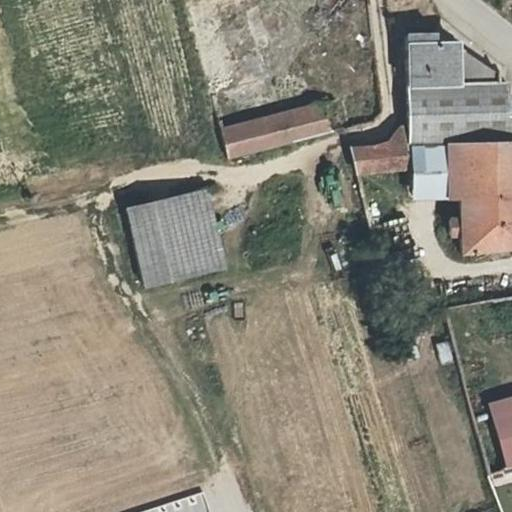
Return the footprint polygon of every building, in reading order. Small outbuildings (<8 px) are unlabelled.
[(511,121),(511,122),(504,88),(495,90),(492,79),(453,47),(431,51),(428,41),(404,37),(408,147),(413,147),(445,146),(488,145),(488,147),(511,146),(511,121)] [(324,103),(223,128),(230,156),(331,130),(324,103)] [(406,170),(404,129),(387,142),(371,147),(348,148),(354,175),(406,170)] [(511,146),(488,147),(488,145),(445,146),(445,199),(457,199),(456,222),(445,222),(445,231),(455,232),(455,250),(511,250),(511,146)] [(445,146),(413,147),(414,199),(445,199),(445,146)] [(218,265),(200,189),(188,191),(122,204),(139,281),(207,267),(218,265)] [(510,464),(511,463),(511,416),(498,421),(510,464)]
